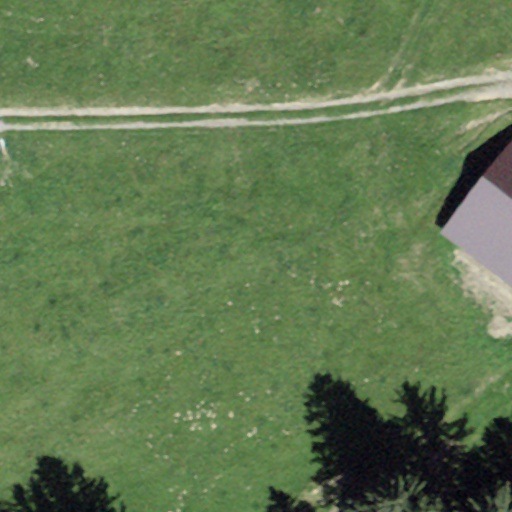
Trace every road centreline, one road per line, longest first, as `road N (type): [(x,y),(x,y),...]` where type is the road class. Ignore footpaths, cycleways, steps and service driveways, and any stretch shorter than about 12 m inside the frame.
road 1 (track): [(511,89),(0,133)]
road 2 (track): [(511,392),(320,511)]
